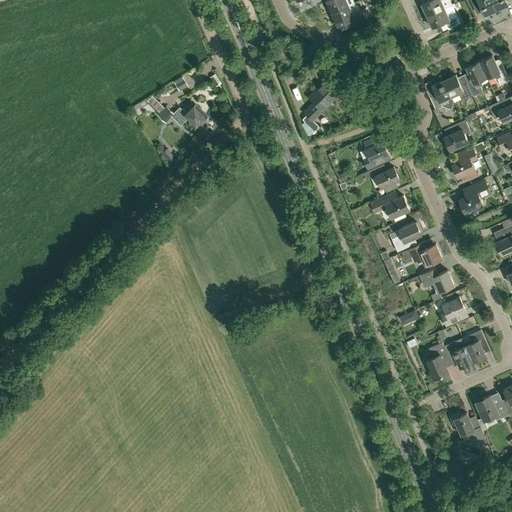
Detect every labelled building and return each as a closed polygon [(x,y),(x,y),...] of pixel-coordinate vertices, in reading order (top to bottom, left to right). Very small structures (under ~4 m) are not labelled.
[(327,0),(333,12),(354,3),(354,2),(349,5),(346,0),(327,0)] [(428,0),(422,3),(422,4),(420,5),(423,10),(425,9),(427,15),(449,5),(452,3),(450,0),(428,0)] [(471,0),(474,6),(480,3),(485,14),(496,9),(492,0),(471,0)] [(492,0),(496,9),(508,3),(506,0),(492,0)] [(354,3),(333,12),(338,25),(344,22),(346,28),(362,21),(358,11),(357,10),(358,8),(357,5),(355,4),(354,3)] [(452,12),(449,5),(427,15),(432,27),(444,21),(447,28),(460,22),(455,11),(452,12)] [(492,55),(480,60),(487,76),(493,74),(496,79),(498,78),(500,84),(510,79),(504,66),(498,68),(492,55)] [(487,76),(480,60),(467,66),(473,79),(468,82),(474,95),(483,91),(481,85),(483,85),(481,79),(487,76)] [(474,95),(468,82),(461,85),(456,74),(444,79),(452,96),(459,92),(462,99),(473,95),(473,96),(474,95)] [(178,89),(187,86),(183,76),(174,79),(178,89)] [(328,78),(316,90),(322,96),(320,97),(327,105),(332,100),(331,99),(340,90),(328,78)] [(436,94),(430,96),(435,108),(437,107),(442,105),(451,108),(454,101),(452,96),(444,79),(432,85),(436,94)] [(305,111),(307,114),(303,118),(314,130),(319,125),(313,119),(327,105),(320,97),(322,96),(316,90),(310,96),(315,101),(305,111)] [(366,104),(355,92),(347,99),(359,111),(366,104)] [(152,96),(148,100),(160,112),(159,114),(158,114),(166,121),(172,115),(181,124),(188,118),(196,126),(207,116),(196,104),(188,112),(183,107),(182,109),(180,107),(174,113),(167,106),(165,108),(152,96)] [(511,103),(503,107),(500,100),(489,105),(494,118),(501,115),(504,121),(511,117),(511,103)] [(435,108),(433,109),(434,110),(438,118),(441,117),(441,116),(437,107),(435,108)] [(456,131),(445,136),(450,149),(468,141),(465,133),(470,130),(466,121),(476,116),(474,112),(464,117),(465,119),(454,124),(456,131)] [(511,134),(510,131),(498,136),(502,147),(509,145),(511,152),(511,151),(511,134)] [(366,148),(360,151),(364,158),(368,168),(379,163),(391,157),(388,152),(386,148),(388,147),(389,146),(387,142),(385,141),(384,142),(383,140),(376,143),(373,137),(363,142),(366,148)] [(473,148),(462,153),(464,159),(453,164),(458,177),(466,173),(469,179),(478,175),(472,161),(478,158),(473,148)] [(377,166),(375,167),(364,172),(366,178),(376,174),(382,186),(384,184),(387,190),(398,185),(395,180),(400,178),(394,166),(380,172),(377,166)] [(472,194),(466,196),(460,199),(465,212),(484,204),(481,197),(491,192),(485,179),(469,187),(472,194)] [(398,197),(396,190),(371,201),(376,212),(388,207),(392,217),(394,216),(396,220),(406,215),(404,211),(410,209),(404,194),(398,197)] [(409,239),(414,236),(422,233),(417,221),(399,229),(402,234),(393,238),(398,250),(411,244),(409,239)] [(511,223),(504,227),(508,236),(506,237),(503,235),(502,238),(496,241),(502,254),(511,249),(511,223)] [(410,247),(402,251),(405,258),(413,255),(415,260),(422,256),(426,264),(442,257),(436,243),(435,243),(424,248),(422,242),(410,247)] [(436,267),(420,274),(425,285),(434,281),(439,291),(454,284),(448,269),(438,273),(436,267)] [(434,301),(442,297),(439,291),(431,294),(434,301)] [(449,300),(455,297),(453,292),(446,295),(449,300)] [(446,325),(459,319),(468,315),(459,296),(442,303),(446,311),(441,313),(446,325)] [(402,324),(408,322),(404,314),(398,316),(402,324)] [(463,337),(473,360),(486,354),(480,342),(486,340),(481,329),(469,334),(473,341),(466,344),(463,337)] [(473,360),(463,337),(444,345),(449,355),(449,356),(455,354),(460,366),(473,360)] [(443,341),(429,347),(433,356),(427,359),(435,377),(448,371),(442,358),(449,355),(444,345),(443,341)] [(488,427),(484,418),(491,415),(492,416),(494,415),(496,419),(509,414),(502,399),(494,403),(491,394),(483,398),(484,399),(477,402),(483,416),(478,419),(483,429),(488,427)] [(467,412),(461,414),(460,413),(458,412),(451,415),(451,417),(454,424),(456,425),(457,425),(461,434),(468,431),(473,442),(486,436),(483,429),(478,419),(471,422),(467,412)]
